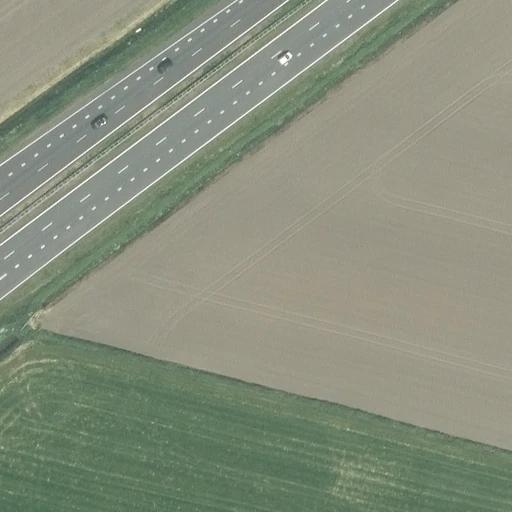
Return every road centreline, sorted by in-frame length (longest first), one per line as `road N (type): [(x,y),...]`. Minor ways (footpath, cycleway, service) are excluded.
road 1 (motorway): [(2,263),(350,0)]
road 2 (motorway): [(267,0),(0,201)]
